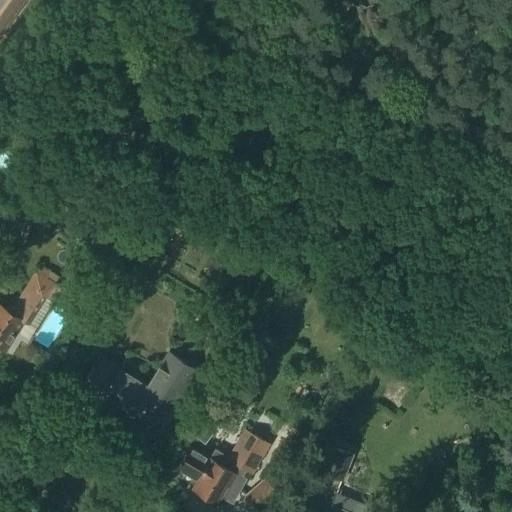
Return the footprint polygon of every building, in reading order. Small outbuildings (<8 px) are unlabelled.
[(0,0),(0,36),(14,16),(25,0),(0,0)] [(55,156),(51,169),(72,175),(75,161),(55,156)] [(22,189),(2,225),(17,234),(37,198),(22,189)] [(0,304),(0,346),(3,348),(14,330),(17,332),(24,321),(36,328),(53,301),(50,300),(59,286),(45,277),(48,272),(38,266),(9,310),(0,304)] [(353,309),(354,311),(354,313),(355,314),(357,315),(359,316),(361,316),(363,315),(364,314),(365,313),(365,311),(365,310),(365,308),(364,307),(363,305),(362,304),(360,304),(358,304),(356,306),(354,307),(353,309)] [(120,369),(100,357),(82,385),(103,398),(100,402),(114,411),(116,407),(131,416),(144,396),(153,400),(156,394),(174,405),(196,370),(173,356),(164,369),(160,366),(147,387),(135,379),(133,383),(117,373),(120,369)] [(291,425),(303,436),(319,420),(308,409),(291,425)] [(242,446),(235,457),(244,462),(254,468),(269,442),(244,428),(236,442),(242,446)] [(198,478),(193,487),(217,501),(221,494),(229,499),(235,489),(238,490),(245,478),(237,473),(244,462),(235,457),(234,460),(215,449),(210,458),(189,446),(177,466),(198,478)] [(337,446),(325,473),(344,481),(356,454),(337,446)] [(262,480),(246,494),(257,506),(273,492),(262,480)] [(363,511),(366,504),(336,493),(332,506),(330,505),(327,511),(311,511),(310,511),(309,511),(301,509),(299,511),(363,511)]
